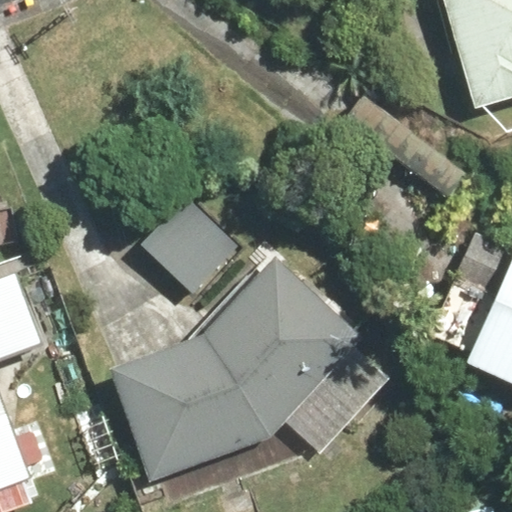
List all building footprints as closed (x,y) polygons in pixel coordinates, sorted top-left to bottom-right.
[(511,0),(437,0),(466,112),(511,101),(511,0)] [(313,87),(444,201),(469,173),(338,59),(313,87)] [(236,245),(182,196),(133,250),(188,299),(236,245)] [(511,247),(510,247),(460,370),(511,391),(511,247)] [(192,341),(104,373),(145,486),(270,441),(365,336),(271,253),(192,341)] [(0,511),(0,491),(25,482),(0,416),(0,361),(37,348),(9,275),(0,278),(0,511)] [(495,511),(488,494),(441,511),(495,511)]
